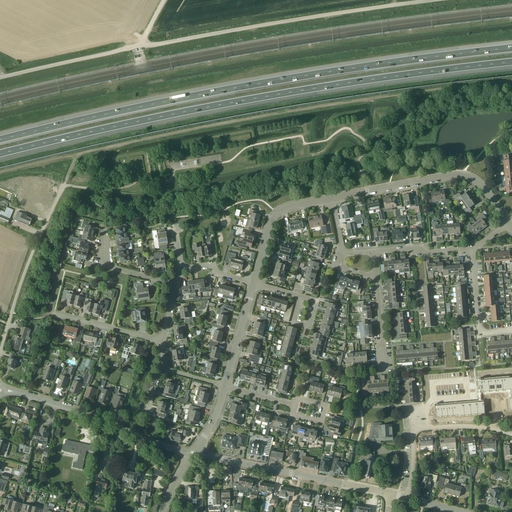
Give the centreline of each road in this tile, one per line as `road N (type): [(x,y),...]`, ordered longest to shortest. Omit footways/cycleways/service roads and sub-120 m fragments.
road 1 (motorway): [(0,153),(203,107),(511,61)]
road 2 (motorway): [(511,48),(312,74),(0,139)]
road 3 (tertiary): [(194,453),(75,409),(0,392)]
road 4 (residential): [(507,224),(471,176),(331,198)]
road 5 (tertiary): [(391,492),(194,453)]
road 6 (residential): [(0,367),(20,283),(64,185)]
road 7 (residential): [(406,495),(414,431),(455,426),(511,434)]
road 8 (residential): [(331,198),(282,210),(255,284)]
